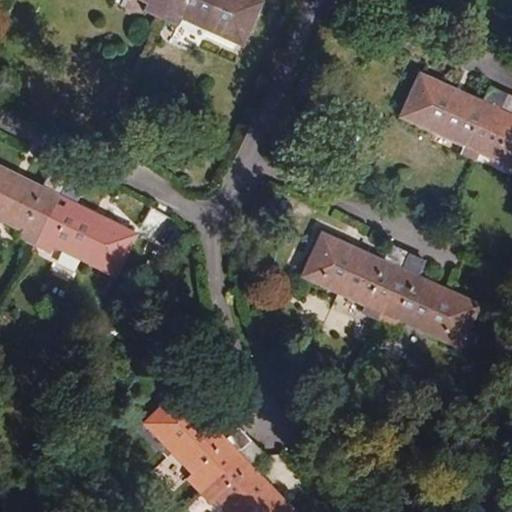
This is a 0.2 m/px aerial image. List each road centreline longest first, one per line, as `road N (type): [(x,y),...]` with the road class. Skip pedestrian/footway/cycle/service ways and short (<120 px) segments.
road 1 (residential): [(215,219),(223,297),(268,387),(362,511)]
road 2 (residential): [(0,108),(215,219)]
road 3 (residential): [(414,238),(250,161)]
road 4 (residential): [(319,0),(250,161)]
